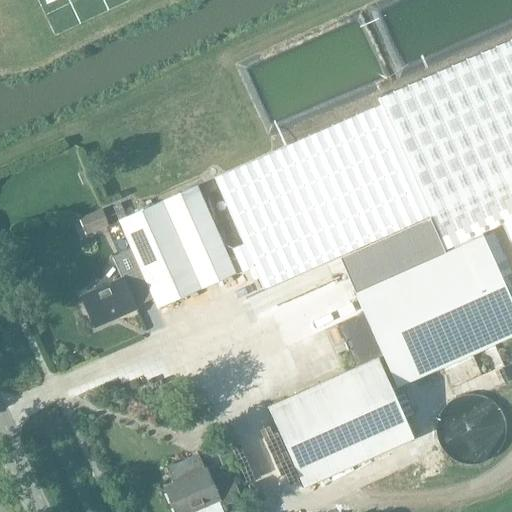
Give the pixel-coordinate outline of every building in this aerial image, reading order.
[(380,106),(215,179),(244,244),(232,250),(242,272),(253,267),(263,289),(356,248),(429,216),(430,219),(444,250),(501,225),(511,248),(511,40),(377,100),(380,106)] [(225,141),(226,136),(224,127),(222,123),(219,119),(213,114),(208,111),(203,110),(197,110),(191,111),(186,114),(182,117),(179,120),(176,125),(174,130),(174,135),(174,140),(175,144),(178,149),(180,153),(187,159),(191,160),(198,162),(203,162),(209,160),(212,159),(218,155),(220,152),(224,146),(225,141)] [(157,308),(235,274),(196,186),(118,220),(141,271),(122,279),(81,297),(94,327),(135,308),(133,303),(151,295),(157,308)] [(101,210),(79,219),(85,234),(107,225),(101,210)] [(364,266),(345,274),(354,294),(445,254),(444,250),(430,219),(356,248),(364,266)] [(363,313),(335,325),(335,326),(338,325),(345,341),(342,342),(343,343),(345,342),(349,349),(346,350),(347,352),(349,350),(356,366),(353,367),(354,368),(357,367),(377,358),(391,390),(511,335),(511,304),(500,278),(510,274),(492,233),(445,254),(354,294),(363,313)] [(267,407),(303,488),(412,439),(399,408),(404,406),(398,392),(393,395),(391,390),(377,358),(357,367),(354,368),(267,407)] [(166,468),(173,484),(164,488),(174,511),(189,511),(217,500),(220,507),(240,498),(228,471),(209,479),(206,470),(204,471),(197,454),(166,468)]
